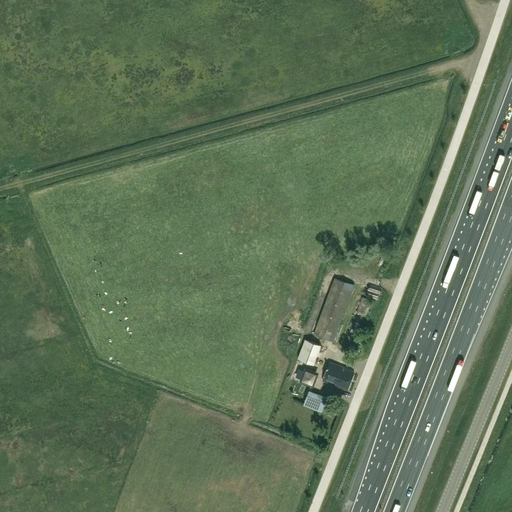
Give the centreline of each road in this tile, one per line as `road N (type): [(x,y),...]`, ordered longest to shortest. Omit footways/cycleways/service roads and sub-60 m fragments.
road 1 (unclassified): [(313,511),(505,0)]
road 2 (track): [(0,188),(445,66),(482,67)]
road 3 (motorway): [(511,123),(364,511)]
road 4 (motorway): [(394,511),(511,205)]
road 5 (unclassified): [(443,511),(511,342)]
